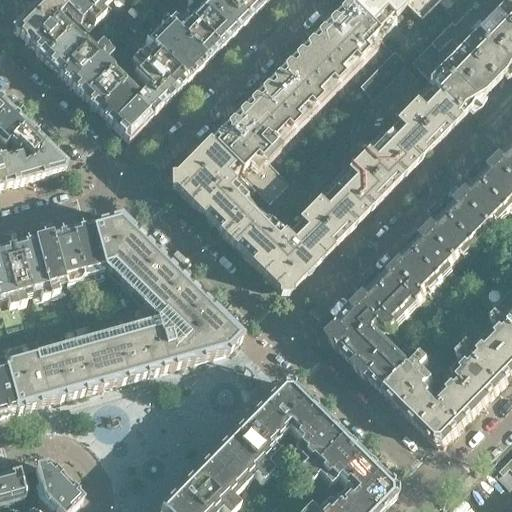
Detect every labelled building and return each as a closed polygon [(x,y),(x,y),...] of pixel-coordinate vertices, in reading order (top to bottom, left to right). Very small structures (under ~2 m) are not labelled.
[(28,50),(55,22),(64,13),(51,0),(45,0),(12,34),(28,50)] [(98,23),(74,0),(51,0),(64,13),(79,27),(84,21),(92,29),(98,23)] [(101,4),(97,0),(74,0),(98,23),(104,18),(96,10),(101,4)] [(242,29),(212,0),(208,0),(204,5),(198,0),(194,0),(191,3),(230,42),(242,29)] [(254,18),(235,0),(212,0),(242,29),(254,18)] [(265,6),(259,0),(235,0),(254,18),(265,6)] [(407,0),(355,0),(347,8),(347,9),(369,31),(384,16),(392,24),(411,4),(407,0)] [(511,72),(511,0),(476,0),(454,22),(457,25),(452,29),(450,26),(410,67),(427,84),(426,85),(426,90),(430,95),(459,123),(467,115),(472,106),(481,101),(501,80),(510,75),(511,72)] [(230,42),(191,3),(186,9),(193,16),(186,22),(218,54),(230,42)] [(210,148),(245,182),(253,174),(248,170),(262,156),(267,160),(275,151),(271,147),(285,133),(289,137),(297,129),(293,124),(308,110),(312,114),(320,106),(316,102),(330,87),(334,91),(342,83),(338,79),(352,65),(357,69),(366,60),(362,55),(376,40),(346,10),(210,148)] [(43,64),(70,36),(55,22),(28,50),(43,64)] [(218,54),(186,22),(180,29),(173,22),(167,28),(206,66),(218,54)] [(206,66),(167,28),(164,25),(159,31),(166,38),(157,47),(150,39),(144,45),(156,57),(186,86),(206,66)] [(122,47),(133,35),(126,28),(114,39),(122,47)] [(57,78),(84,50),(70,36),(43,64),(57,78)] [(70,91),(106,53),(100,48),(92,56),(86,49),(84,50),(57,78),(70,91)] [(82,103),(109,75),(111,74),(104,67),(112,59),(106,53),(70,91),(82,103)] [(186,86),(156,57),(149,63),(142,55),(136,60),(175,98),(186,86)] [(175,98),(136,60),(131,66),(139,74),(133,80),(147,93),(147,94),(163,109),(175,98)] [(97,117),(124,89),(109,75),(82,103),(97,117)] [(111,131),(138,103),(124,89),(97,117),(111,131)] [(130,143),(163,109),(147,94),(138,103),(111,131),(123,143),(123,144),(127,146),(130,144),(130,143)] [(299,285),(362,222),(459,123),(430,95),(415,110),(414,109),(395,128),(396,130),(367,159),(365,158),(346,177),(348,178),(318,208),(317,207),(298,226),(299,228),(285,242),(245,202),(254,193),(241,180),(209,148),(185,172),(186,173),(178,181),(177,181),(174,184),(175,184),(175,192),(174,193),(177,195),(185,202),(184,203),(189,208),(190,207),(199,216),(199,217),(254,272),(256,272),(265,281),(264,282),(269,286),(270,286),(277,293),(276,294),(279,297),(280,296),(287,295),(288,296),(291,294),(290,293),(298,284),(299,285)] [(0,148),(3,151),(7,147),(24,130),(7,113),(0,119),(0,148)] [(64,169),(44,149),(24,130),(7,147),(16,155),(19,158),(28,167),(22,172),(26,186),(62,176),(63,176),(65,169),(64,169)] [(511,154),(504,163),(502,161),(496,168),(497,170),(511,184),(511,154)] [(26,186),(22,172),(18,159),(19,158),(16,155),(15,158),(0,162),(0,178),(4,192),(26,186)] [(511,208),(511,184),(497,170),(496,168),(489,175),(491,176),(480,187),(507,214),(511,208)] [(507,214),(480,187),(470,198),(468,196),(461,203),(463,205),(490,231),(507,214)] [(490,231),(463,205),(461,203),(455,209),(457,211),(446,222),(473,248),(490,231)] [(142,245),(119,222),(90,230),(102,273),(106,277),(118,319),(0,351),(0,354),(4,371),(2,372),(14,418),(227,359),(233,353),(242,343),(190,292),(167,270),(145,248),(142,245)] [(473,248),(446,222),(436,232),(434,230),(427,237),(429,239),(456,265),(473,248)] [(81,278),(102,273),(90,230),(69,236),(81,278)] [(81,278),(69,236),(50,241),(62,283),(81,278)] [(456,265),(429,239),(427,237),(421,243),(423,245),(412,256),(439,283),(456,265)] [(62,283),(50,241),(34,246),(49,301),(57,299),(55,290),(63,287),(62,283)] [(49,301),(34,246),(17,251),(30,297),(38,294),(41,304),(49,301)] [(30,297),(17,251),(1,255),(16,311),(25,308),(22,299),(30,297)] [(16,311),(1,255),(0,255),(0,305),(6,304),(8,313),(16,311)] [(439,283),(412,256),(395,274),(422,300),(439,283)] [(422,300),(395,274),(378,291),(404,317),(413,309),(416,312),(425,303),(422,300)] [(404,317),(378,291),(367,302),(365,300),(359,307),(381,328),(388,336),(393,336),(397,331),(394,328),(404,317)] [(511,292),(491,313),(497,319),(497,320),(511,334),(511,292)] [(374,336),(381,328),(359,307),(352,314),(353,316),(327,342),(327,343),(327,344),(344,360),(368,336),(374,336)] [(511,368),(511,334),(497,320),(491,325),(501,335),(490,347),(511,368)] [(382,366),(391,357),(374,340),(374,336),(368,336),(344,360),(355,370),(353,372),(361,380),(376,364),(379,367),(381,365),(382,366)] [(511,382),(511,368),(490,347),(478,358),(468,348),(463,354),(502,393),(511,382)] [(502,393),(463,354),(457,360),(467,370),(455,382),(459,385),(484,411),(502,393)] [(383,399),(408,373),(391,357),(382,366),(381,365),(379,367),(376,364),(361,380),(367,386),(368,384),(383,399)] [(402,417),(425,393),(431,388),(419,376),(428,366),(422,360),(408,373),(383,399),(402,417)] [(0,421),(14,418),(2,372),(0,372),(0,421)] [(484,411),(459,385),(438,406),(464,431),(484,411)] [(281,428),(304,405),(288,389),(281,389),(261,409),(281,428)] [(464,431),(438,406),(425,393),(402,417),(437,451),(437,452),(444,452),(444,451),(464,431)] [(300,447),(323,424),(304,405),(281,428),(287,434),(300,447)] [(287,434),(281,428),(261,409),(245,425),(271,451),(287,434)] [(303,481),(342,442),(323,424),(300,447),(294,453),(307,465),(297,475),(303,481)] [(274,454),(271,451),(245,425),(227,443),(267,482),(272,476),(262,466),(274,454)] [(336,483),(360,459),(342,442),(303,481),(309,487),(319,477),(331,489),(336,483)] [(267,482),(227,443),(210,461),(240,489),(251,478),(261,488),(267,482)] [(395,494),(360,459),(336,483),(349,496),(365,511),(384,511),(395,501),(395,494)] [(511,482),(511,460),(503,469),(503,471),(502,472),(502,474),(503,475),(503,477),(504,478),(505,480),(506,481),(507,481),(509,482),(510,482),(511,483),(511,482)] [(240,489),(210,461),(193,478),(227,511),(236,511),(238,511),(228,501),(240,489)] [(44,472),(17,479),(23,502),(22,503),(30,511),(75,511),(82,505),(50,473),(44,471),(44,472)] [(227,511),(193,478),(177,495),(194,511),(227,511)] [(0,511),(0,508),(18,504),(22,503),(23,502),(17,479),(0,483),(0,511)] [(194,511),(177,495),(159,511),(194,511)] [(365,511),(349,496),(339,506),(336,503),(329,509),(331,511),(365,511)]
